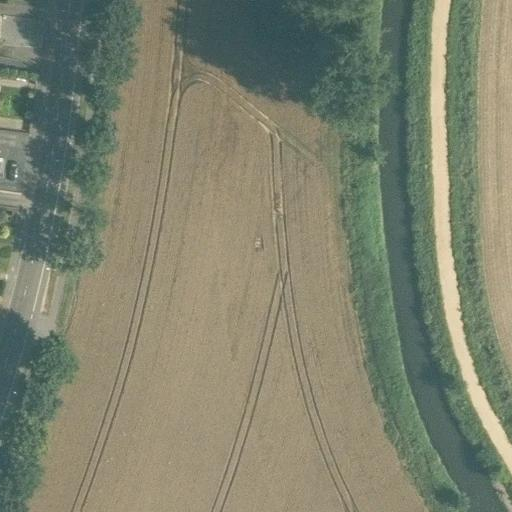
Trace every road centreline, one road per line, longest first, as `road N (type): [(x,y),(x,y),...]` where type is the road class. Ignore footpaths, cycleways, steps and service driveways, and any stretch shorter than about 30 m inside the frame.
road 1 (track): [(511,460),(482,409),(446,283),(440,0)]
road 2 (tertiary): [(68,0),(42,209),(0,376)]
